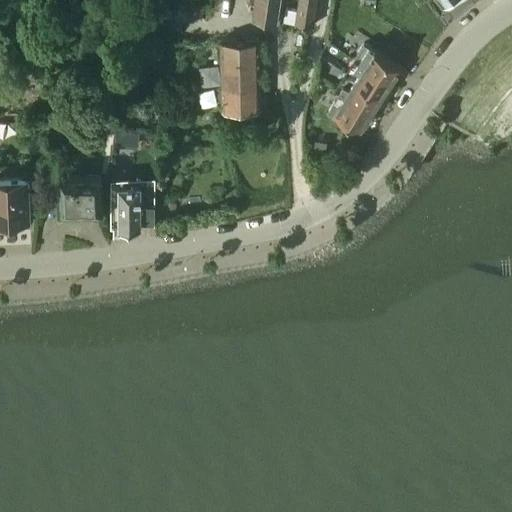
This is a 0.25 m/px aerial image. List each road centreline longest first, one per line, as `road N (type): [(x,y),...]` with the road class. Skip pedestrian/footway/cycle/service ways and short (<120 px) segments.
road 1 (unclassified): [(0,270),(233,241),(311,217)]
road 2 (unclassified): [(311,217),(374,176),(474,38),(511,10)]
road 3 (residential): [(311,217),(295,138),(325,0)]
